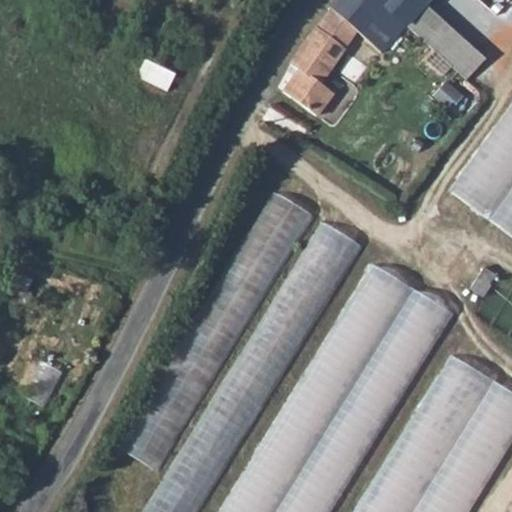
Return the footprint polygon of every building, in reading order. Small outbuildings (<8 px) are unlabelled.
[(337,0),(328,11),(362,38),(385,54),(402,36),(357,0),(337,0)] [(357,0),(402,36),(403,34),(431,0),(357,0)] [(362,38),(328,11),(286,67),(295,73),(281,96),(315,117),(330,93),(322,88),(362,38)] [(144,59),(136,76),(166,91),(175,74),(144,59)] [(511,103),(454,193),(511,230),(511,103)] [(43,358),(25,394),(46,404),(64,369),(43,358)] [(141,409),(121,447),(158,467),(178,429),(141,409)]
